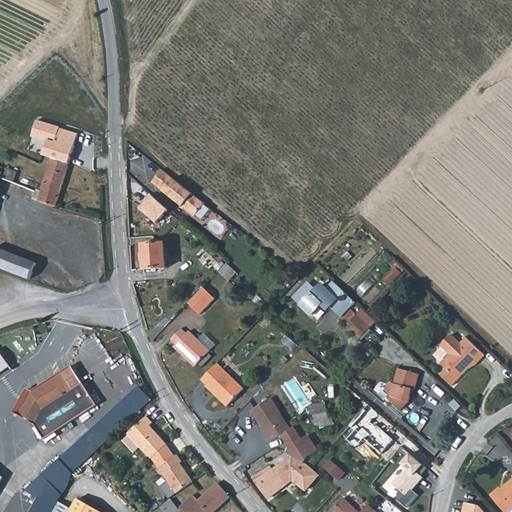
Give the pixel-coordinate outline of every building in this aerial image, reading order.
[(36,121),(32,135),(57,143),(61,129),(36,121)] [(73,127),(71,132),(61,129),(57,143),(32,135),(29,150),(44,154),(43,155),(52,158),(42,191),(36,189),(33,199),(57,206),(78,138),(85,139),(87,131),(73,127)] [(0,265),(9,269),(32,278),(37,262),(0,247),(0,179),(3,172),(0,171),(0,166),(1,164),(0,163),(0,265)] [(207,203),(164,168),(154,181),(196,215),(207,203)] [(146,203),(144,206),(155,215),(157,213),(146,203)] [(153,218),(155,215),(144,206),(141,209),(146,212),(153,218)] [(192,253),(153,218),(146,212),(137,221),(160,242),(162,240),(184,260),(192,253)] [(164,242),(142,243),(144,269),(166,267),(164,242)] [(397,268),(403,274),(407,270),(396,260),(393,263),(397,268)] [(230,263),(221,272),(231,281),(240,273),(230,263)] [(386,279),(392,285),(403,274),(397,268),(386,279)] [(331,306),(342,317),(350,308),(356,302),(335,282),(327,289),(322,284),(316,290),(308,283),(294,298),(312,315),(322,304),(328,310),(331,306)] [(219,294),(207,283),(192,300),(203,311),(219,294)] [(339,319),(359,338),(375,321),(362,308),(357,314),(350,308),(342,317),(339,319)] [(196,329),(193,331),(188,327),(177,337),(182,342),(180,345),(201,365),(217,348),(196,329)] [(469,339),(463,344),(454,335),(443,347),(452,356),(443,365),(448,369),(442,375),(455,386),(485,355),(469,339)] [(0,367),(9,362),(0,347),(0,367)] [(248,389),(220,362),(204,379),(211,384),(214,382),(221,390),(217,394),(231,407),(248,389)] [(33,420),(47,440),(100,404),(72,363),(33,389),(18,404),(35,418),(33,420)] [(389,399),(401,411),(409,402),(412,393),(413,389),(415,390),(420,374),(399,368),(395,383),(392,383),(388,384),(387,390),(392,395),(389,399)] [(75,469),(153,394),(144,377),(47,466),(41,473),(34,485),(60,499),(71,480),(75,469)] [(211,384),(209,386),(217,394),(221,390),(214,382),(211,384)] [(302,438),(301,436),(295,438),(293,427),(274,395),(253,408),(272,440),(280,436),(288,448),(286,454),(304,464),(308,454),(317,450),(307,434),(302,438)] [(322,429),(337,425),(334,417),(330,418),(325,402),(314,405),(322,429)] [(414,406),(409,402),(401,411),(406,415),(414,406)] [(154,420),(148,413),(129,431),(154,456),(169,441),(151,423),(154,420)] [(160,467),(178,492),(195,479),(181,461),(183,460),(178,453),(160,467)] [(415,489),(432,470),(413,453),(404,464),(409,468),(396,483),(405,491),(398,498),(409,508),(421,495),(415,489)] [(325,465),(340,478),(346,470),(331,458),(325,465)] [(255,476),(269,495),(297,473),(294,468),(289,471),(280,459),(254,474),(255,476)] [(324,478),(313,468),(307,475),(318,484),(324,478)] [(511,511),(511,475),(502,485),(503,487),(494,495),(508,511),(509,511),(510,511),(511,511)] [(252,485),(250,487),(261,502),(269,495),(255,476),(248,480),(252,485)] [(231,493),(220,480),(215,485),(200,499),(211,511),(231,493)] [(313,498),(322,505),(336,490),(326,482),(313,498)] [(494,495),(503,487),(502,485),(499,483),(490,491),(494,495)] [(200,499),(194,493),(183,504),(188,510),(185,511),(211,511),(200,499)] [(358,511),(361,510),(356,505),(343,493),(338,498),(340,500),(332,510),(334,511),(374,511),(376,510),(369,504),(361,511),(358,511)] [(103,511),(80,499),(72,511),(103,511)] [(168,504),(175,511),(176,511),(181,508),(173,499),(168,504)] [(486,511),(479,503),(467,500),(464,511),(486,511)]
